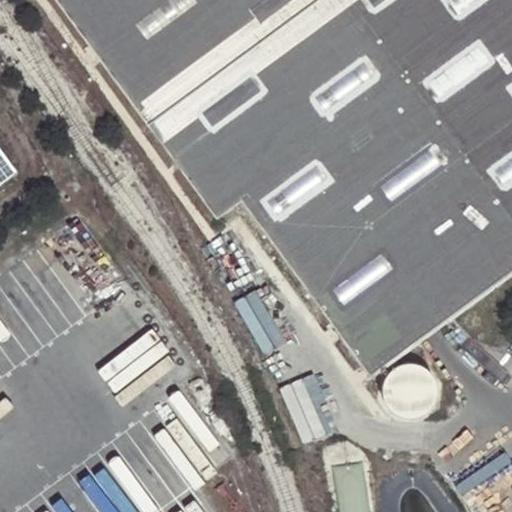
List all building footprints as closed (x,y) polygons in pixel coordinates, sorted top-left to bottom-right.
[(511,0),(56,0),(217,221),(242,204),(278,252),(373,379),(511,277),(511,0)] [(0,184),(15,174),(0,152),(0,184)] [(0,335),(53,308),(21,248),(0,259),(0,335)] [(280,384),(300,440),(335,427),(315,371),(280,384)] [(414,423),(419,420),(423,416),(425,410),(426,405),(425,399),(421,394),(417,391),(412,389),(406,389),(400,390),(396,394),(392,399),(391,404),(391,410),(393,415),(397,419),(402,422),(408,423),(414,423)]
